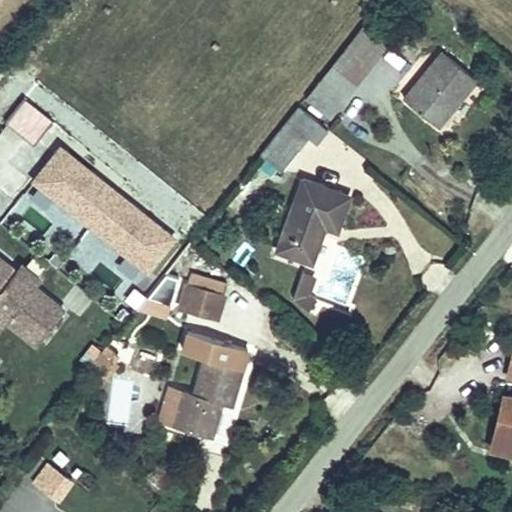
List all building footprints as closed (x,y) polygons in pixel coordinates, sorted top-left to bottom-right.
[(437,55),(400,105),(436,135),(474,85),(437,55)] [(350,91),(329,73),(302,107),(325,126),(350,91)] [(4,121),(32,143),(51,120),(24,97),(4,121)] [(276,143),(298,160),(307,149),(312,152),(325,136),(297,114),(276,143)] [(28,180),(146,273),(176,235),(58,142),(28,180)] [(276,143),(261,162),(283,180),(298,160),(276,143)] [(341,236),(355,201),(307,181),(279,253),(314,267),(328,231),(341,236)] [(0,318),(4,322),(32,346),(61,309),(0,257),(0,318)] [(159,270),(143,309),(163,317),(179,278),(159,270)] [(305,275),(294,303),(310,316),(317,307),(309,300),(316,280),(305,275)] [(192,285),(186,312),(218,322),(226,295),(192,285)] [(212,441),(220,408),(235,412),(251,353),(190,336),(185,355),(209,362),(199,399),(175,393),(166,428),(212,441)] [(102,387),(117,369),(102,356),(87,373),(102,387)] [(511,399),(506,398),(491,451),(511,455),(511,399)] [(41,494),(57,474),(49,468),(34,488),(41,494)] [(57,507),(73,487),(57,474),(41,494),(57,507)]
